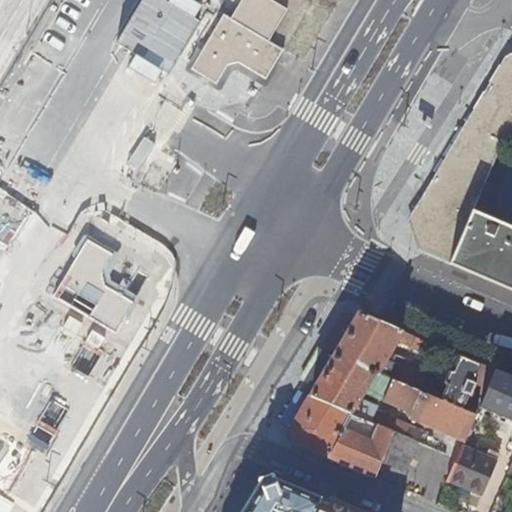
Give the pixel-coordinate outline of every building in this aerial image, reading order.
[(233,0),(196,71),(225,86),(218,99),(248,115),(301,13),(276,0),(233,0)] [(511,139),(511,53),(499,58),(468,111),(405,218),(414,252),(439,262),(441,258),(511,287),(511,235),(459,214),(494,132),(511,140),(511,139)] [(322,348),(334,355),(355,320),(343,313),(322,348)] [(427,344),(358,315),(355,320),(334,355),(333,357),(425,396),(429,387),(407,377),(408,375),(397,370),(398,369),(382,362),(390,342),(421,356),(427,344)] [(491,371),(455,356),(437,401),(458,410),(463,398),(466,399),(466,398),(471,400),(473,393),(469,392),(471,387),(468,385),(471,377),(486,384),(491,371)] [(425,396),(333,357),(310,395),(306,401),(359,422),(370,427),(381,431),(387,419),(372,413),(374,410),(357,402),(362,392),(397,408),(402,415),(462,441),(472,416),(458,410),(437,401),(425,396)] [(280,419),(291,426),(306,401),(310,395),(299,388),(280,419)] [(359,422),(306,401),(291,426),(295,447),(372,479),(392,436),(381,431),(370,427),(360,450),(347,444),(359,422)] [(387,419),(381,431),(392,436),(401,439),(406,427),(387,419)] [(406,427),(401,439),(415,445),(421,447),(426,435),(406,427)] [(401,439),(392,436),(372,479),(397,490),(415,445),(401,439)] [(454,461),(444,485),(479,499),(493,463),(459,449),(454,461)] [(356,511),(271,476),(259,477),(237,511),(356,511)]
